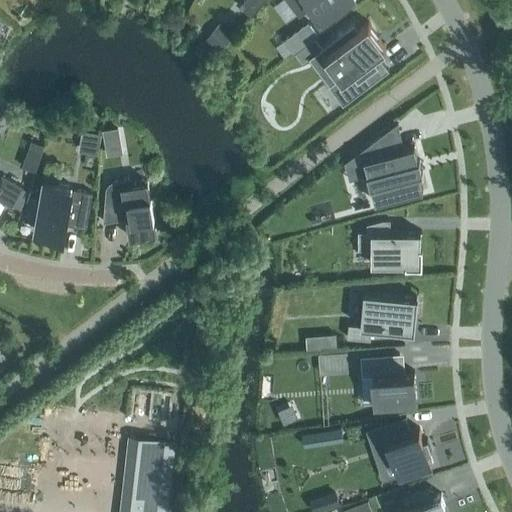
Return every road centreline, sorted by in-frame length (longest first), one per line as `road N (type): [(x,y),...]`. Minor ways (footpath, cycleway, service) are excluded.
road 1 (residential): [(441,0),(491,111),(500,202),(495,396),(511,457)]
road 2 (residential): [(139,289),(0,259)]
